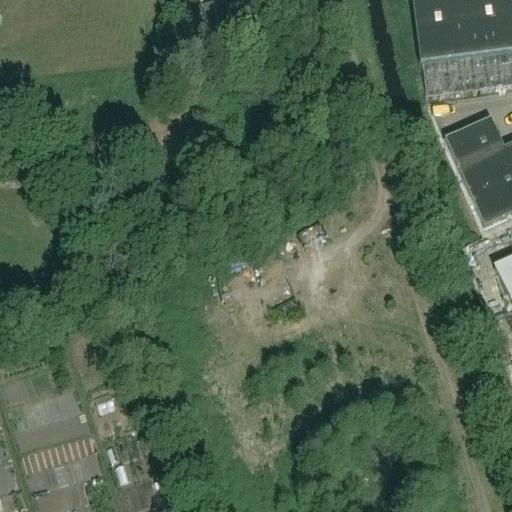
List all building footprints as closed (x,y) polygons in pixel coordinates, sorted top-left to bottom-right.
[(297,0),(275,0),(259,2),(261,20),(299,16),(297,0)] [(511,0),(409,0),(418,69),(511,56),(511,0)] [(225,2),(203,7),(208,31),(210,30),(212,37),(222,34),(220,28),(230,26),(225,2)] [(490,123),(443,144),(483,232),(511,218),(511,148),(503,152),(490,123)] [(511,313),(511,262),(493,271),(511,313)]
